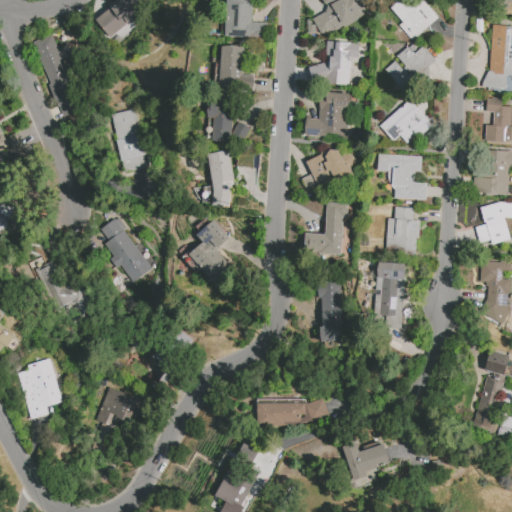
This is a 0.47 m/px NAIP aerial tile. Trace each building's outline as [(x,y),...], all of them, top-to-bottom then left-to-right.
[(109,38),(141,12),(132,0),(118,0),(94,20),(109,38)] [(226,0),(252,0),(251,22),(266,23),(264,39),(224,36),(226,0)] [(312,18),(320,36),(366,15),(358,0),(321,0),(327,11),(312,18)] [(398,25),(411,40),(438,17),(423,0),(397,0),(389,7),(402,22),(398,25)] [(511,35),(511,26),(490,25),(486,89),(504,90),(505,74),(511,74),(511,45),(511,35)] [(32,41),(61,117),(80,110),(51,34),(32,41)] [(358,43),(326,41),(325,65),(310,64),(309,83),(348,84),(349,57),(357,58),(358,43)] [(384,69),(401,89),(416,77),(427,87),(429,67),(436,60),(423,45),(417,49),(411,43),(395,56),(397,58),(384,69)] [(222,47),(243,48),(242,74),(253,75),(251,91),(219,88),(222,47)] [(348,93),(319,92),(318,119),(305,118),(304,134),(346,136),(348,93)] [(486,97),(502,98),(501,106),(511,107),(511,126),(511,141),(484,139),(484,125),(492,125),(493,112),(485,111),(486,97)] [(409,99),(432,126),(419,137),(416,134),(406,143),(399,136),(392,142),(378,125),(409,99)] [(210,140),(222,143),(230,142),(242,148),(251,128),(238,122),(232,132),(233,120),(234,105),(207,104),(205,117),(212,118),(210,140)] [(142,157),(135,110),(112,113),(119,161),(142,157)] [(0,130),(0,149),(4,147),(13,163),(27,155),(14,133),(5,138),(0,130)] [(305,161),(311,173),(300,178),(307,190),(350,171),(348,166),(351,164),(351,157),(337,149),(328,149),(322,149),(319,155),(305,161)] [(511,151),(490,150),(488,178),(472,177),(471,193),(507,195),(508,166),(511,166),(511,151)] [(208,155),(229,151),(234,180),(230,207),(215,205),(216,191),(208,155)] [(377,154),(421,157),(420,172),(413,171),(413,182),(426,183),(425,200),(393,198),(394,185),(390,185),(391,171),(375,170),(377,154)] [(511,200),(479,208),(483,225),(474,227),(478,243),(489,240),(490,244),(509,240),(504,219),(511,217),(511,200)] [(304,233),(324,234),(325,202),(347,203),(346,216),(342,216),(339,255),(319,253),(319,251),(303,250),(304,233)] [(412,208),(393,207),(393,218),(386,218),(385,253),(416,254),(417,220),(412,220),(412,208)] [(113,218),(150,268),(131,282),(118,266),(115,268),(108,259),(112,256),(103,243),(107,240),(99,228),(113,218)] [(212,219),(228,238),(215,249),(242,279),(223,296),(188,254),(202,242),(196,234),(212,219)] [(509,320),(508,279),(502,279),(502,271),(511,271),(511,261),(479,261),(479,282),(484,282),(485,320),(509,320)] [(401,329),(404,263),(376,262),(373,327),(401,329)] [(86,286),(56,285),(56,265),(35,265),(35,279),(47,279),(46,308),(85,310),(86,286)] [(318,327),(319,342),(340,341),(339,328),(341,328),(339,280),(316,282),(317,298),(319,298),(321,326),(318,327)] [(0,310),(4,313),(0,318),(0,324),(20,341),(11,352),(3,345),(0,349),(0,310)] [(147,358),(171,324),(193,339),(171,376),(147,358)] [(507,355),(488,351),(484,372),(485,372),(472,429),(490,433),(507,355)] [(15,373),(27,370),(25,365),(48,358),(62,403),(45,407),(48,415),(29,419),(15,373)] [(107,387),(94,420),(131,436),(144,400),(107,387)] [(256,403),(306,403),(322,398),(328,416),(310,422),(282,422),(283,427),(255,426),(256,403)] [(511,438),(511,415),(501,414),(498,437),(511,438)] [(340,447),(352,480),(365,477),(364,471),(389,463),(383,444),(357,452),(355,442),(340,447)] [(214,496),(223,501),(218,511),(239,511),(242,507),(240,505),(260,469),(252,465),(258,452),(242,443),(214,496)]
